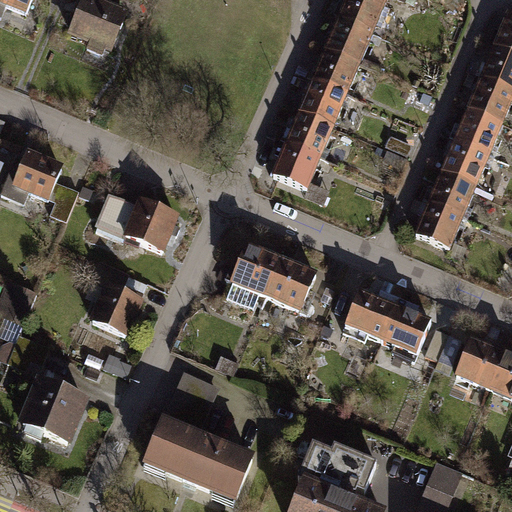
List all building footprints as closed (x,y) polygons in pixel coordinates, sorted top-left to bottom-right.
[(44,0),(0,0),(0,20),(3,22),(1,27),(22,35),(24,30),(32,33),(44,0)] [(135,17),(93,0),(90,0),(73,43),(93,51),(90,59),(106,65),(109,57),(118,60),(135,17)] [(390,6),(376,0),(349,0),(340,22),(377,37),(390,6)] [(511,20),(508,19),(495,51),(511,57),(511,20)] [(377,37),(340,22),(327,54),(364,69),(377,37)] [(511,57),(495,51),(482,82),(511,94),(511,57)] [(364,69),(327,54),(314,85),(352,101),(364,69)] [(511,106),(511,94),(482,82),(469,114),(503,128),(511,106)] [(352,101),(314,85),(301,117),(339,132),(352,101)] [(503,128),(469,114),(456,145),(490,159),(503,128)] [(339,132),(301,117),(288,149),(326,164),(339,132)] [(490,159),(456,145),(442,177),(477,191),(490,159)] [(326,164),(288,149),(275,180),(313,195),(326,164)] [(71,172),(33,156),(27,172),(12,166),(0,195),(0,205),(31,218),(37,202),(55,210),(64,188),(71,172)] [(477,191),(442,177),(429,208),(464,222),(477,191)] [(84,196),(64,188),(55,210),(52,218),(71,226),(84,196)] [(187,224),(144,206),(142,212),(111,199),(96,235),(169,265),(187,224)] [(464,222),(429,208),(416,240),(451,254),(464,222)] [(270,305),(286,263),(249,248),(241,270),(235,268),(227,288),(270,305)] [(323,277),(286,263),(270,305),(313,321),(321,301),(314,298),(323,277)] [(9,288),(0,310),(0,315),(27,326),(38,299),(9,288)] [(142,305),(109,291),(94,326),(127,340),(142,305)] [(372,341),(388,348),(403,312),(368,297),(350,339),(370,347),(372,341)] [(402,360),(420,367),(438,326),(416,317),(419,310),(406,304),(403,312),(388,348),(404,355),(402,360)] [(447,367),(458,340),(447,335),(436,362),(447,367)] [(49,351),(21,339),(15,355),(42,366),(49,351)] [(460,379),(495,394),(510,358),(475,343),(460,379)] [(90,357),(87,364),(102,370),(105,362),(90,357)] [(495,394),(511,400),(511,358),(510,358),(495,394)] [(238,366),(228,361),(221,376),(232,381),(238,366)] [(132,368),(119,364),(115,375),(127,380),(132,368)] [(187,376),(172,412),(209,428),(224,392),(187,376)] [(86,404),(42,386),(24,429),(29,431),(26,437),(42,443),(44,437),(68,447),(86,404)] [(254,463),(164,426),(146,467),(236,505),(254,463)] [(366,496),(378,466),(335,449),(333,454),(313,446),(299,481),(303,483),(317,489),(320,483),(355,497),(357,492),(366,496)] [(441,465),(420,511),(453,511),(468,477),(441,465)] [(372,511),(317,489),(303,483),(291,511),(372,511)]
